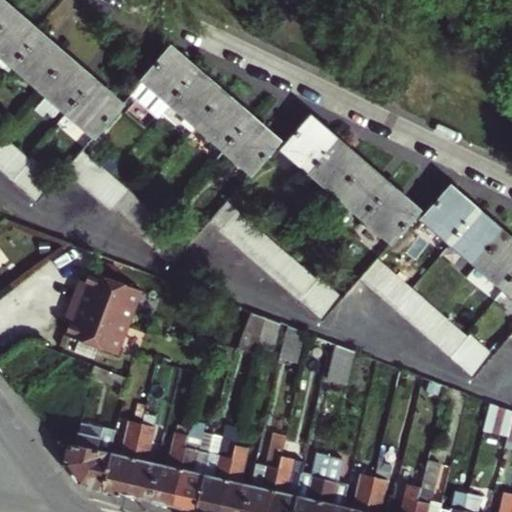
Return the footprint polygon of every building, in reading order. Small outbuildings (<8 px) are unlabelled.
[(0,30),(14,14),(0,3),(0,30)] [(14,14),(0,30),(0,56),(15,68),(41,37),(14,14)] [(15,68),(43,91),(69,60),(41,37),(15,68)] [(163,117),(172,106),(198,75),(170,52),(136,93),(163,117)] [(43,91),(70,114),(96,83),(69,60),(43,91)] [(172,106),(199,129),(225,98),(198,75),(172,106)] [(96,83),(70,114),(98,137),(124,107),(96,83)] [(225,98),(199,129),(226,151),(252,121),(225,98)] [(313,174),(341,142),(312,118),(285,150),(313,174)] [(252,121),(226,151),(253,174),(279,144),(252,121)] [(0,151),(9,141),(4,137),(0,133),(0,151)] [(0,151),(0,169),(2,171),(20,150),(9,141),(0,151)] [(313,174),(340,197),(368,165),(341,142),(313,174)] [(14,182),(24,170),(33,160),(31,159),(20,150),(2,171),(14,182)] [(67,175),(77,183),(94,162),(84,154),(67,175)] [(60,183),(33,160),(24,170),(52,193),(60,183)] [(94,162),(77,183),(89,193),(107,172),(94,162)] [(368,165),(340,197),(368,220),(395,189),(368,165)] [(52,193),(24,170),(14,182),(42,205),(52,193)] [(107,172),(89,193),(102,203),(119,182),(113,177),(107,172)] [(119,182),(102,203),(113,213),(131,191),(119,182)] [(395,243),(421,211),(395,189),(368,220),(395,243)] [(451,189),(428,216),(456,240),(479,213),(451,189)] [(113,213),(125,223),(143,202),(140,199),(131,191),(113,213)] [(143,202),(125,223),(136,232),(154,211),(143,202)] [(208,228),(220,238),(239,215),(227,205),(208,228)] [(154,211),(136,232),(147,241),(165,219),(154,211)] [(456,240),(483,263),(506,236),(479,213),(456,240)] [(239,215),(220,238),(231,247),(250,225),(239,215)] [(160,247),(166,239),(175,228),(167,221),(165,219),(147,241),(157,250),(160,247)] [(231,247),(242,256),(261,234),(250,225),(231,247)] [(175,228),(166,239),(186,255),(195,244),(175,228)] [(261,234),(242,256),(255,267),(273,244),(261,234)] [(511,240),(506,236),(483,263),(510,287),(511,284),(511,240)] [(160,247),(179,264),(186,255),(166,239),(160,247)] [(273,244),(255,267),(267,277),(285,254),(273,244)] [(177,266),(179,264),(160,247),(157,250),(177,266)] [(285,254),(267,277),(278,286),(296,263),(289,257),(285,254)] [(296,263),(278,286),(289,296),(308,273),(296,263)] [(360,285),(372,295),(391,273),(378,263),(360,285)] [(82,286),(76,301),(133,323),(147,292),(96,271),(91,282),(88,289),(82,286)] [(308,273),(289,296),(301,305),(311,293),(319,283),(316,280),(308,273)] [(372,295),(383,305),(402,283),(391,273),(372,295)] [(85,280),(82,286),(88,289),(91,282),(85,280)] [(319,283),(311,293),(336,313),(344,304),(319,283)] [(383,305),(394,314),(413,292),(402,283),(383,305)] [(413,292),(394,314),(406,325),(425,302),(413,292)] [(336,313),(311,293),(301,305),(326,326),(336,313)] [(70,334),(121,355),(133,323),(76,301),(71,314),(77,316),(74,323),(70,334)] [(425,302),(406,325),(418,335),(437,312),(425,302)] [(418,335),(429,344),(448,321),(440,315),(437,312),(418,335)] [(77,316),(71,314),(68,320),(74,323),(77,316)] [(262,351),(263,347),(269,320),(254,314),(243,346),(262,351)] [(269,320),(263,347),(277,351),(283,325),(269,320)] [(429,344),(440,354),(459,331),(448,321),(429,344)] [(292,329),(284,361),(302,365),(309,335),(292,329)] [(440,354),(451,363),(462,351),(471,340),(468,338),(459,331),(440,354)] [(471,340),(462,351),(485,371),(494,360),(471,340)] [(331,382),(350,387),(358,354),(339,347),(331,382)] [(485,371),(462,351),(451,363),(475,384),(485,371)] [(92,363),(88,380),(128,390),(131,379),(92,363)] [(426,415),(442,419),(450,388),(433,382),(426,415)] [(475,427),(489,431),(495,405),(481,400),(475,427)] [(511,411),(495,405),(489,431),(510,436),(511,427),(511,411)] [(81,409),(78,422),(105,428),(108,416),(81,409)] [(108,416),(105,428),(100,449),(113,453),(121,419),(108,416)] [(189,447),(201,450),(207,423),(195,420),(189,447)] [(409,424),(392,420),(388,435),(405,439),(409,424)] [(81,484),(105,488),(113,453),(100,449),(105,428),(78,422),(70,457),(68,467),(81,484)] [(130,433),(142,436),(145,425),(132,422),(130,433)] [(157,428),(145,425),(142,436),(155,439),(157,428)] [(231,427),(225,456),(236,458),(241,438),(243,430),(231,427)] [(105,488),(129,494),(142,436),(130,433),(125,455),(113,453),(105,488)] [(280,434),(272,467),(283,469),(291,437),(280,434)] [(129,494),(152,499),(160,463),(150,461),(155,439),(142,436),(129,494)] [(241,438),(236,458),(249,461),(254,441),(241,438)] [(152,499),(175,505),(189,447),(177,444),(172,466),(160,463),(152,499)] [(199,511),(208,475),(196,472),(201,450),(189,447),(175,505),(199,511)] [(199,511),(205,511),(223,511),(236,458),(225,456),(219,477),(208,475),(199,511)] [(236,458),(223,511),(247,511),(254,486),(244,483),(249,461),(236,458)] [(319,461),(315,477),(328,480),(332,464),(319,461)] [(332,464),(328,480),(340,483),(344,467),(332,464)] [(422,502),(434,505),(442,469),(431,466),(428,477),(422,502)] [(254,486),(247,511),(273,511),(283,469),(272,467),(267,489),(254,486)] [(283,469),(273,511),(295,511),(299,496),(291,494),(297,473),(283,469)] [(366,472),(362,489),(375,492),(379,475),(366,472)] [(419,511),(422,502),(428,477),(415,474),(405,511),(419,511)] [(304,475),(299,496),(310,499),(315,477),(304,475)] [(295,511),(320,511),(328,480),(315,477),(310,499),(299,496),(295,511)] [(328,480),(320,511),(344,511),(345,507),(335,505),(340,483),(328,480)] [(350,486),(340,483),(335,505),(345,507),(350,486)] [(464,485),(458,511),(462,511),(469,511),(474,490),(475,488),(464,485)] [(362,489),(350,486),(345,507),(357,510),(362,489)] [(369,511),(375,492),(362,489),(357,510),(345,507),(344,511),(369,511)] [(469,511),(482,511),(487,493),(474,490),(469,511)] [(369,511),(383,511),(388,495),(375,492),(369,511)] [(511,511),(511,501),(505,500),(502,511),(511,511)] [(422,502),(419,511),(432,511),(434,505),(422,502)]
